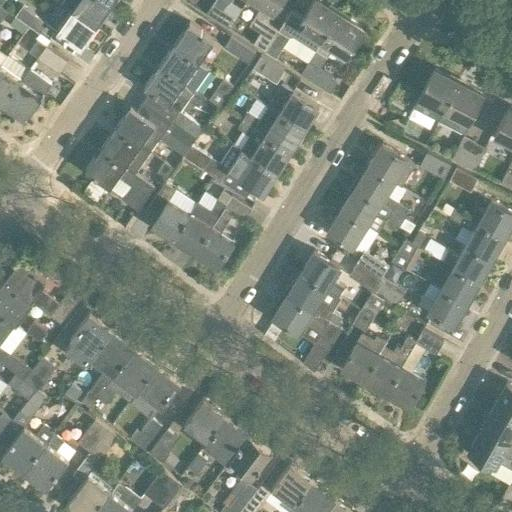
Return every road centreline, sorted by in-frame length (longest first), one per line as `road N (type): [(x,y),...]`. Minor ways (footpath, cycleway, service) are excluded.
road 1 (residential): [(212,336),(416,8)]
road 2 (residential): [(212,336),(21,190)]
road 3 (residential): [(402,472),(212,336)]
road 4 (residential): [(21,190),(156,0)]
road 5 (residential): [(402,472),(511,286)]
